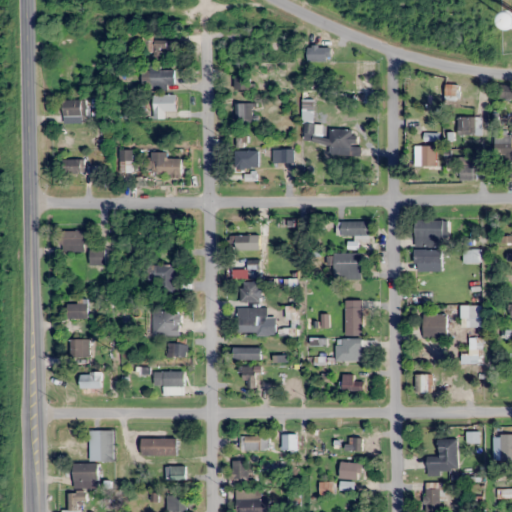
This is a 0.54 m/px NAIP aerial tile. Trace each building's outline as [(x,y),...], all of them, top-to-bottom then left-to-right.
[(153,32),(143,32),(143,54),(175,54),(175,40),(153,40),(153,32)] [(307,62),(331,62),(331,47),(307,47),(307,62)] [(66,70),(66,87),(79,87),(79,70),(66,70)] [(142,70),(142,88),(174,88),(174,70),(142,70)] [(250,78),(234,78),(234,90),(250,90),(250,78)] [(511,86),(499,86),(499,97),(511,97),(511,86)] [(176,95),(154,95),(154,119),(165,119),(165,112),(176,112),(176,95)] [(63,123),(86,123),(86,100),(63,100),(63,123)] [(235,122),(253,122),(253,103),(235,103),(235,122)] [(481,117),(456,117),(456,137),(481,137),(481,117)] [(355,130),(326,128),(326,125),(304,123),(303,144),(354,147),(355,130)] [(511,124),(511,134),(495,134),(495,157),(511,157),(511,124)] [(436,167),(436,142),(420,142),(420,167),(436,167)] [(272,150),(272,162),(293,162),(293,150),(272,150)] [(132,151),(120,151),(120,173),(132,173),(132,151)] [(235,169),(258,169),(258,151),(235,151),(235,169)] [(151,177),(181,177),(181,158),(167,158),(167,152),(151,152),(151,177)] [(83,159),(62,159),(62,173),(83,173),(83,159)] [(460,181),(475,181),(475,166),(460,166),(460,181)] [(415,246),(445,246),(445,220),(415,220),(415,246)] [(370,221),(339,221),(339,235),(370,235),(370,221)] [(89,230),(59,230),(59,250),(89,250),(89,230)] [(259,234),(235,234),(235,250),(259,250),(259,234)] [(104,265),(104,250),(90,250),(90,265),(104,265)] [(442,250),(414,250),(414,271),(442,271),(442,250)] [(478,250),(464,250),(464,263),(478,263),(478,250)] [(362,278),(362,253),(334,253),(334,278),(362,278)] [(159,281),(159,293),(175,293),(175,265),(148,265),(148,281),(159,281)] [(259,301),(259,282),(241,282),(241,301),(259,301)] [(345,300),(345,335),(362,335),(362,300),(345,300)] [(88,303),(68,303),(68,318),(88,318),(88,303)] [(268,307),(238,307),(238,331),(268,331),(268,307)] [(179,335),(179,311),(153,311),(153,335),(179,335)] [(447,313),(423,313),(423,338),(447,338),(447,313)] [(90,357),(90,338),(70,338),(70,357),(90,357)] [(361,339),(337,339),(337,360),(361,360),(361,339)] [(187,343),(167,343),(167,356),(187,356),(187,343)] [(261,359),(261,347),(233,347),(233,359),(261,359)] [(241,387),(257,387),(257,366),(241,366),(241,387)] [(184,371),(154,371),(154,385),(164,385),(164,394),(184,394),(184,371)] [(101,373),(82,372),(81,388),(100,389),(101,373)] [(364,383),(354,383),(354,373),(342,373),(342,391),(364,391),(364,383)] [(415,392),(430,392),(430,374),(415,374),(415,392)] [(113,460),(113,430),(101,430),(101,460),(113,460)] [(479,443),(479,432),(466,432),(466,442),(479,443)] [(269,449),(269,434),(240,434),(240,449),(269,449)] [(296,450),(296,434),(283,434),(283,450),(296,450)] [(362,450),(362,438),(348,438),(348,450),(362,450)] [(439,455),(427,455),(427,471),(458,471),(458,439),(439,439),(439,455)] [(170,443),(170,459),(184,459),(184,443),(170,443)] [(229,486),(253,486),(253,460),(229,460),(229,486)] [(361,464),(342,461),(339,477),(358,480),(361,464)] [(74,481),(98,481),(98,463),(74,463),(74,481)] [(164,467),(164,479),(180,479),(180,467),(164,467)] [(425,511),(440,511),(440,487),(425,487),(425,511)] [(511,488),(497,488),(497,498),(511,497),(511,488)] [(269,511),(269,498),(261,498),(261,489),(237,489),(237,511),(269,511)] [(79,511),(79,502),(91,502),(91,492),(68,492),(68,511),(79,511)] [(301,510),(301,492),(288,492),(288,510),(301,510)] [(167,494),(167,511),(189,511),(189,494),(167,494)]
